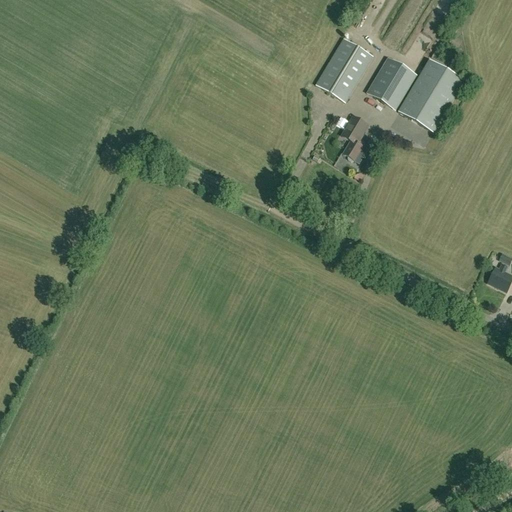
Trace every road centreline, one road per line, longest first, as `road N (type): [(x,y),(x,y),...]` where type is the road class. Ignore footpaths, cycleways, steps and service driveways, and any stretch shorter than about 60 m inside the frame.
road 1 (unclassified): [(511,331),(189,173)]
road 2 (unknown): [(346,247),(387,121)]
